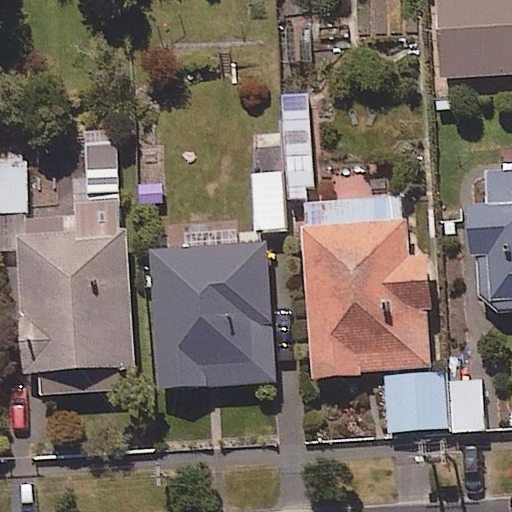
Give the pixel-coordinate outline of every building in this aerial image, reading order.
[(511,76),(511,0),(443,0),(448,80),(511,76)] [(315,27),(287,29),(288,65),(316,64),(315,27)] [(286,96),(291,190),(292,203),(312,202),(311,189),(318,189),(313,95),(286,96)] [(32,170),(0,171),(0,252),(27,251),(36,400),(140,393),(125,138),(88,140),(90,181),(75,182),(77,218),(35,221),(32,170)] [(511,173),(490,175),(492,207),(479,208),(485,315),(511,313),(511,173)] [(288,175),(258,176),(260,233),(290,232),(288,175)] [(412,259),(410,201),(310,204),(316,380),(391,377),(392,435),(489,432),(487,383),(438,385),(434,258),(412,259)] [(282,384),(272,245),(155,253),(165,392),(282,384)]
